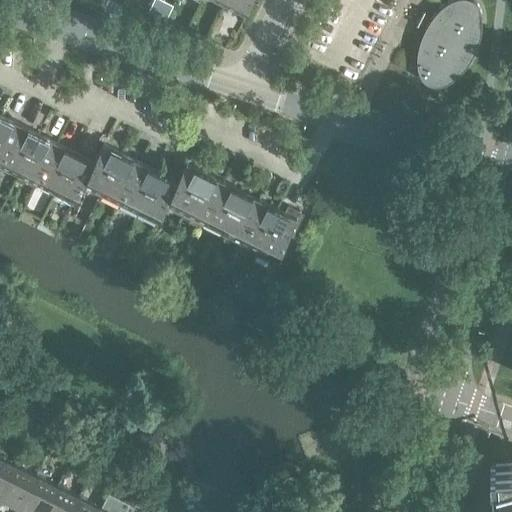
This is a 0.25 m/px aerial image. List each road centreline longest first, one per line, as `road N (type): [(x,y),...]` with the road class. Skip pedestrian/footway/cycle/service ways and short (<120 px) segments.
road 1 (residential): [(333,118),(305,177),(204,132),(174,135),(104,105),(76,109),(37,92)]
road 2 (tertiary): [(511,184),(443,399)]
road 3 (residential): [(511,173),(333,118)]
road 4 (residential): [(242,88),(68,27)]
